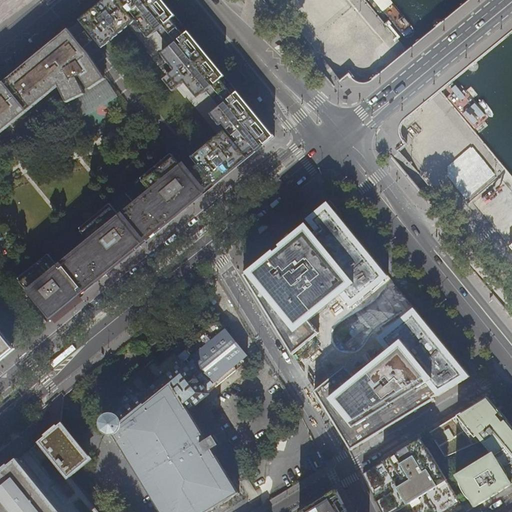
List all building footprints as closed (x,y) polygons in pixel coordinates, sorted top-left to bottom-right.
[(193,158),(195,159),(191,162),(188,165),(185,162),(32,288),(48,307),(56,317),(66,309),(77,300),(88,290),(108,274),(129,256),(149,240),(170,223),(193,204),(212,188),(228,176),(249,158),(268,142),(275,137),(268,129),(249,106),(229,81),(211,59),(192,35),(173,12),(163,0),(106,0),(89,14),(81,21),(90,32),(103,48),(135,21),(149,38),(158,31),(171,46),(162,53),(175,69),(168,75),(178,88),(185,82),(199,99),(207,92),(220,107),(212,114),(226,131),(193,158)] [(78,40),(70,30),(69,30),(60,38),(41,54),(18,72),(2,86),(0,86),(0,135),(60,87),(68,104),(86,96),(78,80),(81,78),(91,92),(107,80),(94,60),(92,57),(78,40)] [(86,96),(68,104),(77,122),(94,114),(101,110),(119,99),(107,80),(91,92),(81,78),(78,80),(86,96)] [(252,268),(244,274),(246,277),(254,291),(270,317),(293,355),(320,333),(308,319),(323,307),(326,305),(341,292),(353,306),(386,279),(389,277),(378,262),(367,249),(351,228),(343,219),(336,210),(334,212),(330,207),(320,215),(288,242),(276,252),(274,250),(252,268)] [(77,240),(105,214),(100,208),(71,234),(77,240)] [(342,436),(350,450),(359,445),(367,440),(397,422),(435,399),(461,383),(470,377),(462,367),(440,339),(427,323),(416,310),(413,313),(379,340),(389,353),(375,365),(371,368),(357,379),(345,366),(323,384),(314,391),(316,394),(342,436)] [(220,323),(216,318),(212,321),(203,328),(158,365),(154,360),(119,389),(112,395),(113,402),(106,404),(108,414),(106,415),(104,417),(103,419),(101,421),(101,424),(102,428),(103,430),(107,433),(110,434),(113,434),(115,434),(162,511),(206,511),(239,492),(235,486),(224,467),(213,449),(219,445),(214,436),(207,439),(204,435),(198,424),(189,409),(185,403),(198,393),(200,395),(247,356),(241,348),(220,323)] [(0,357),(10,349),(2,340),(0,337),(0,357)] [(453,418),(429,432),(443,457),(482,441),(485,439),(493,453),(454,476),(463,487),(467,494),(473,507),(504,489),(511,483),(511,427),(495,407),(487,397),(476,404),(453,418)] [(98,511),(70,477),(90,460),(62,425),(58,428),(50,434),(42,441),(31,450),(3,473),(0,475),(0,511),(98,511)] [(379,462),(362,473),(366,480),(380,507),(382,511),(393,511),(409,502),(412,506),(415,511),(464,511),(420,437),(409,444),(393,453),(379,462)] [(348,511),(336,488),(326,494),(303,508),(301,509),(302,511),(348,511)]
